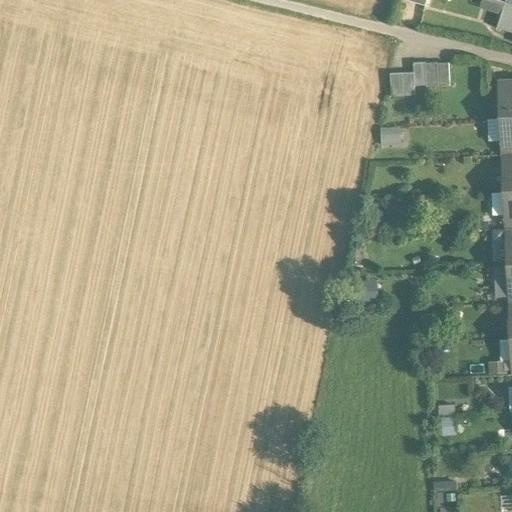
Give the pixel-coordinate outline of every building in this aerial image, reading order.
[(511,6),(504,4),(496,30),(511,34),(511,6)] [(424,63),(412,64),(412,73),(413,87),(425,86),(424,64),(424,63)] [(436,64),(424,64),(425,86),(425,87),(437,87),(436,64)] [(448,64),(436,64),(437,87),(437,88),(449,87),(448,64)] [(412,73),(389,75),(390,98),(414,97),(413,87),(412,73)] [(511,80),(496,82),(497,94),(502,94),(511,93),(511,80)] [(511,93),(502,94),(503,119),(511,118),(511,93)] [(511,118),(503,119),(504,144),(511,143),(511,118)] [(511,143),(504,144),(499,144),(500,156),(511,155),(511,143)] [(511,155),(500,156),(500,170),(505,170),(505,168),(511,167),(511,155)] [(502,193),(490,194),(491,215),(494,217),(503,217),(503,216),(507,216),(506,193),(502,193)] [(511,217),(508,217),(507,216),(503,216),(503,217),(503,230),(511,229),(511,217)] [(511,229),(503,230),(504,244),(509,244),(509,242),(511,242),(511,229)]
